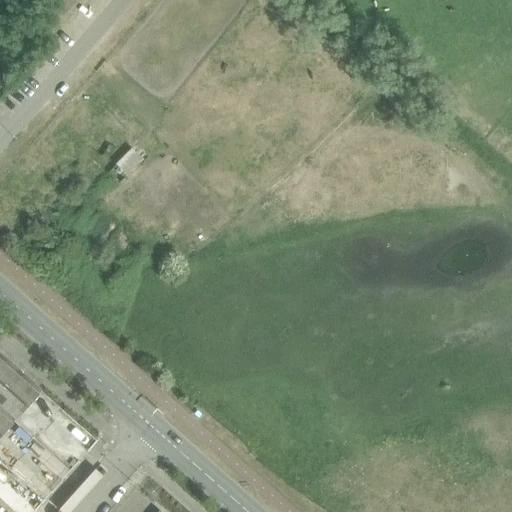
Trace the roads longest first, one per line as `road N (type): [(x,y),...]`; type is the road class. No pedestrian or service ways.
road 1 (tertiary): [(0,289),(148,426)]
road 2 (unclassified): [(0,143),(120,0)]
road 3 (tertiary): [(148,426),(244,511)]
